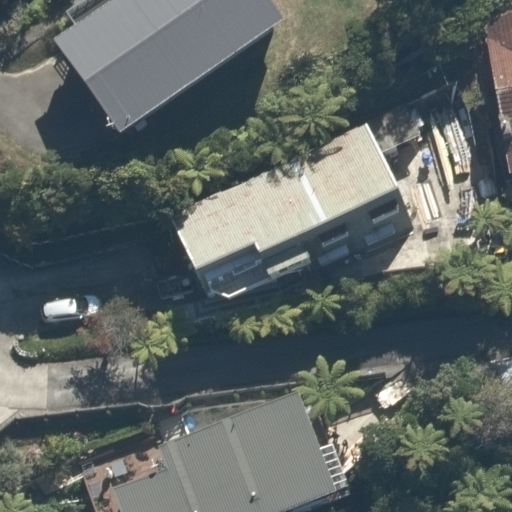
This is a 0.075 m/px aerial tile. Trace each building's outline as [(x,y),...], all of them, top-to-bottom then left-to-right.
[(120,139),(276,35),(252,0),(124,0),(58,44),(120,139)] [(511,15),(484,20),(487,44),(506,173),(511,172),(511,15)] [(390,199),(357,130),(156,226),(189,295),(257,263),(390,199)] [(511,422),(511,344),(471,353),(487,428),(511,422)] [(157,483),(110,499),(114,511),(299,511),(335,500),(300,392),(187,430),(190,441),(148,454),(157,483)]
